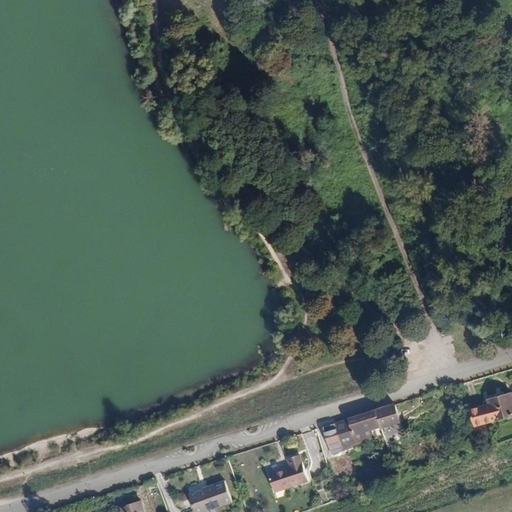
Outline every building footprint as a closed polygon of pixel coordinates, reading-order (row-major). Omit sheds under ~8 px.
[(511,399),(510,393),(487,400),(490,409),(488,410),(492,421),(511,414),(511,399)] [(379,423),(381,427),(400,422),(395,405),(376,410),(379,423)] [(368,413),(371,425),(379,423),(376,410),(368,413)] [(368,413),(349,419),(349,421),(336,425),(343,447),(375,436),(371,425),(368,413)] [(298,454),(287,458),(290,466),(267,474),(274,493),(309,480),(303,462),(301,462),(298,454)] [(189,495),(195,511),(231,499),(225,482),(206,488),(206,489),(189,495)] [(231,499),(195,511),(207,511),(232,503),(231,499)] [(122,508),(123,511),(144,511),(142,501),(122,508)]
